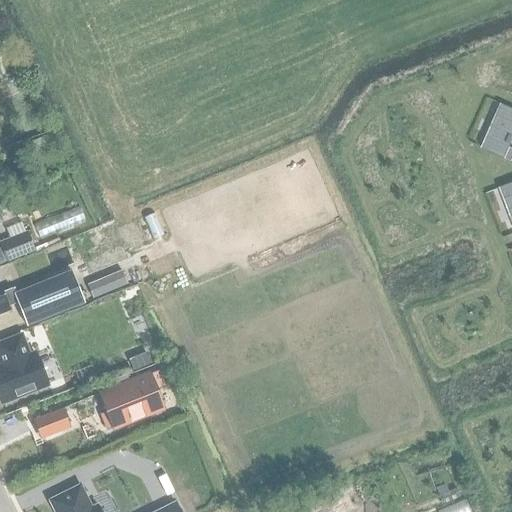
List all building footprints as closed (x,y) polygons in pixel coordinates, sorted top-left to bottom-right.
[(0,117),(31,105),(17,68),(6,72),(16,98),(0,104),(0,117)] [(511,109),(501,104),(481,148),(504,158),(509,147),(511,140),(511,109)] [(511,182),(499,187),(511,220),(511,182)] [(1,242),(8,262),(34,251),(26,232),(1,242)] [(0,291),(0,313),(8,310),(7,307),(16,303),(26,327),(83,303),(70,271),(13,294),(11,289),(1,293),(0,291)] [(87,285),(93,299),(127,285),(121,271),(87,285)] [(0,365),(1,367),(0,367),(0,402),(0,403),(47,384),(34,353),(28,356),(20,336),(0,343),(0,365)] [(146,353),(128,360),(134,373),(151,366),(146,353)] [(153,372),(102,392),(116,426),(126,422),(129,424),(138,420),(139,417),(166,406),(153,372)] [(62,409),(32,421),(38,435),(68,423),(62,409)] [(81,439),(87,451),(113,440),(108,427),(81,439)] [(76,485),(46,499),(52,511),(96,511),(93,505),(87,508),(76,485)] [(438,496),(442,508),(461,501),(456,489),(438,496)] [(302,511),(297,500),(268,511),(302,511)] [(178,511),(174,503),(155,511),(178,511)]
